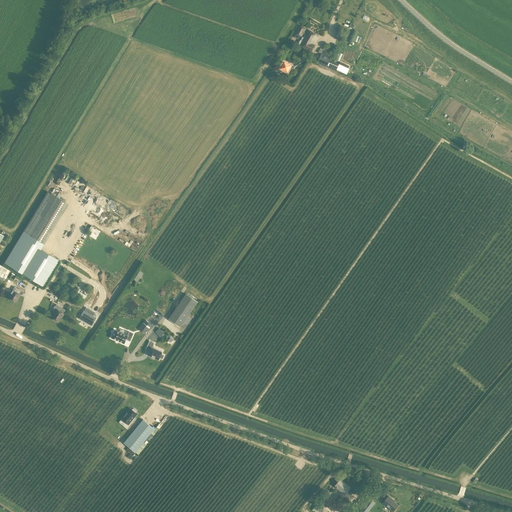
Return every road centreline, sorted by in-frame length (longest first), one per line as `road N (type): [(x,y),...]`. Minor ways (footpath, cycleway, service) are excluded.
road 1 (unclassified): [(499,511),(171,404),(0,328)]
road 2 (track): [(171,404),(177,389),(248,415),(442,139),(511,178)]
road 3 (track): [(334,444),(511,218)]
road 4 (unclassified): [(511,81),(401,0)]
road 5 (track): [(248,415),(351,449),(347,465)]
